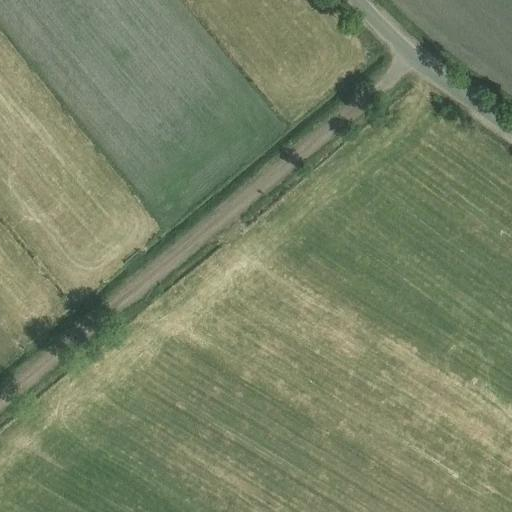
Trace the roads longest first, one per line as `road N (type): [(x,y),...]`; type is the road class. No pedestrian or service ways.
road 1 (track): [(405,51),(380,87),(0,399)]
road 2 (unclassified): [(511,130),(405,51),(355,0)]
